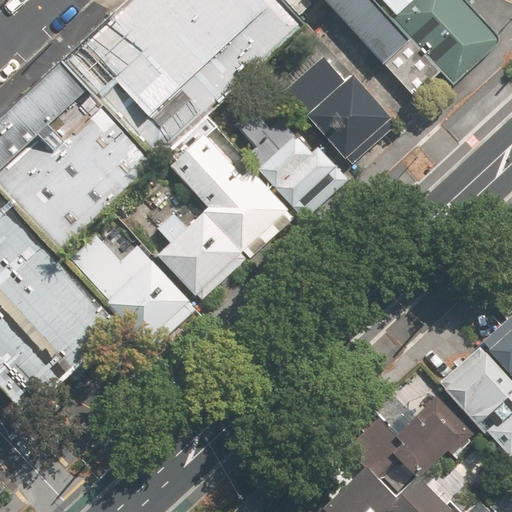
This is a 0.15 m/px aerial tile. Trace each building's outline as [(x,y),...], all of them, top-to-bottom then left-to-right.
[(296,21),(276,0),(126,0),(67,54),(156,150),(296,21)] [(324,0),(382,62),(409,37),(390,17),(373,0),(324,0)] [(383,0),(396,13),(408,0),(383,0)] [(449,81),(496,37),(461,0),(408,0),(396,13),(390,17),(409,37),(438,69),(449,81)] [(411,93),(438,69),(409,37),(382,62),(411,93)] [(393,121),(351,72),(342,80),(321,56),(282,88),(345,161),(393,121)] [(63,60),(0,119),(0,185),(62,251),(158,161),(63,60)] [(302,216),(346,177),(316,145),(309,151),(278,117),(268,126),(250,107),(232,123),(253,146),(245,154),(256,166),(302,216)] [(201,211),(239,251),(286,208),(248,167),(240,176),(201,134),(169,163),(208,205),(201,211)] [(0,196),(0,378),(30,410),(121,324),(0,196)] [(239,251),(201,211),(184,227),(170,211),(143,237),(196,292),(239,251)] [(144,339),(188,300),(136,243),(118,259),(95,234),(70,256),(144,339)] [(511,313),(481,341),(511,375),(511,313)] [(511,385),(475,344),(437,377),(490,437),(493,434),(511,455),(511,385)] [(463,511),(462,511),(460,511),(453,511),(420,477),(470,429),(435,393),(392,434),(375,416),(343,447),(366,470),(322,511),(463,511)]
